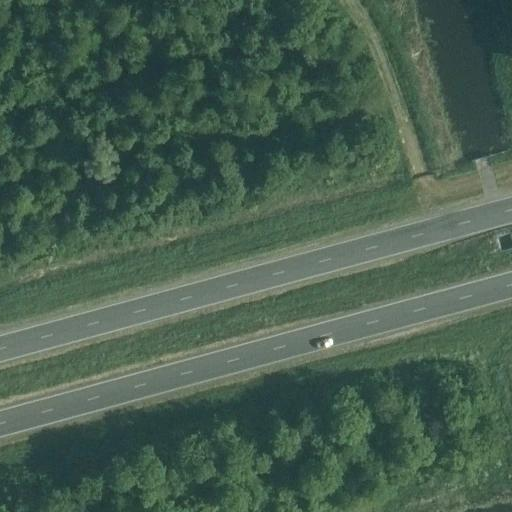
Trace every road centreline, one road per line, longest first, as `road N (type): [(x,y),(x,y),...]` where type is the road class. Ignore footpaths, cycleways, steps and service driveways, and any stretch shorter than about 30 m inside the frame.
road 1 (trunk): [(511,210),(0,352)]
road 2 (trunk): [(0,429),(511,287)]
